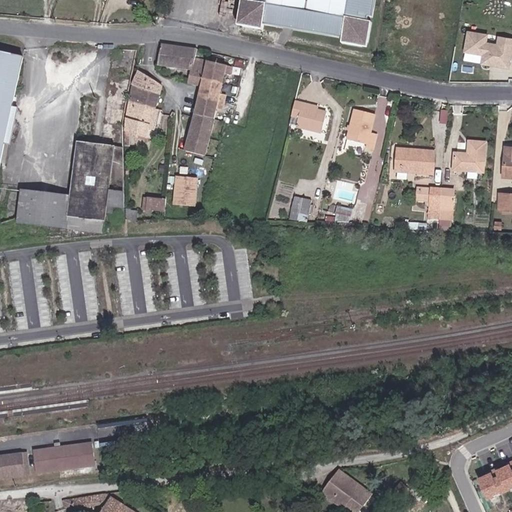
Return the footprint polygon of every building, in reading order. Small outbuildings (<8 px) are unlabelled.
[(246,0),(244,0),(241,0),(238,20),(244,21),(243,26),(263,30),(263,24),(342,38),(342,43),(361,46),(362,41),(368,41),(371,22),(367,21),(368,16),(372,17),(375,0),(246,0)] [(510,67),(511,57),(511,35),(498,33),(497,42),(487,40),(489,31),(467,28),(463,50),(482,53),(480,62),(510,67)] [(197,48),(161,43),(157,66),(191,70),(188,83),(200,86),(193,114),(211,119),(214,109),(221,111),(226,91),(220,89),(224,74),(230,75),(232,68),(207,61),(208,60),(195,57),(197,48)] [(0,157),(22,56),(0,50),(0,157)] [(101,227),(104,226),(105,215),(111,215),(112,208),(116,208),(116,211),(116,213),(121,213),(119,131),(132,51),(118,50),(110,59),(99,142),(90,141),(96,98),(83,96),(69,195),(18,188),(19,190),(7,188),(2,228),(14,230),(14,233),(27,235),(29,235),(33,234),(35,227),(62,231),(101,227)] [(133,84),(129,101),(155,109),(162,85),(138,70),(133,84)] [(302,102),(295,100),(291,115),(298,117),(296,126),(321,133),(326,112),(318,110),(302,106),(302,102)] [(155,109),(129,101),(126,118),(125,145),(130,146),(130,133),(147,137),(149,129),(153,130),(159,110),(155,109)] [(375,114),(354,109),(346,139),(366,144),(365,148),(373,150),(377,134),(370,132),(375,114)] [(211,119),(193,114),(190,124),(188,123),(187,129),(208,134),(212,119),(211,119)] [(208,134),(187,129),(184,140),(186,140),(183,150),(203,155),(208,134)] [(485,141),(468,140),(468,153),(454,152),(454,169),(484,171),(485,141)] [(511,145),(505,145),(503,175),(511,175),(511,145)] [(435,151),(397,149),(395,172),(433,174),(435,151)] [(183,192),(186,178),(177,177),(174,203),(195,205),(196,188),(194,187),(193,194),(183,192)] [(197,179),(186,178),(183,192),(193,194),(194,187),(196,188),(197,179)] [(440,210),(441,190),(422,189),(421,201),(430,201),(430,209),(440,210)] [(454,191),(441,190),(440,210),(453,211),(454,191)] [(502,208),(511,208),(511,191),(499,192),(499,208),(502,208)] [(292,211),(309,215),(311,200),(295,196),(292,211)] [(165,211),(166,200),(147,198),(146,211),(146,212),(152,212),(153,210),(165,211)] [(336,214),(350,217),(351,209),(338,206),(336,214)] [(128,209),(127,219),(136,224),(137,210),(128,209)] [(451,230),(452,220),(439,219),(439,229),(451,230)] [(90,443),(31,451),(34,473),(93,465),(90,443)] [(19,452),(0,454),(0,475),(21,473),(19,452)] [(511,487),(511,462),(503,466),(506,472),(511,487)] [(511,488),(511,487),(506,472),(500,474),(498,469),(485,474),(494,496),(511,488)] [(358,511),(367,501),(332,477),(314,501),(330,511),(338,511),(343,506),(352,511),(358,511)] [(412,511),(424,503),(406,479),(394,489),(412,511)] [(102,488),(67,495),(81,507),(85,500),(88,497),(107,492),(102,488)] [(133,511),(109,494),(95,511),(133,511)]
